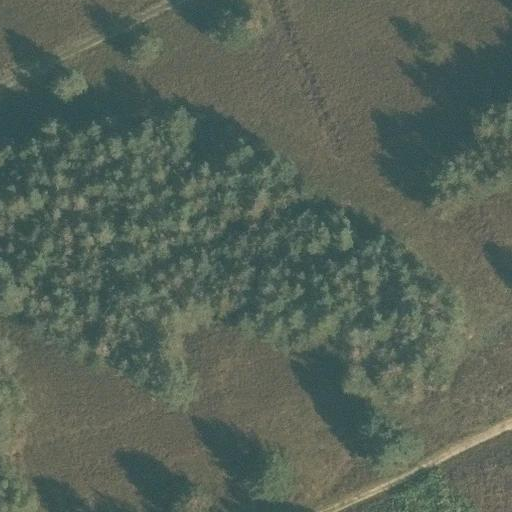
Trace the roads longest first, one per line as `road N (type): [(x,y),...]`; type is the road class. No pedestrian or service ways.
road 1 (track): [(511,414),(299,511)]
road 2 (track): [(0,99),(207,0)]
